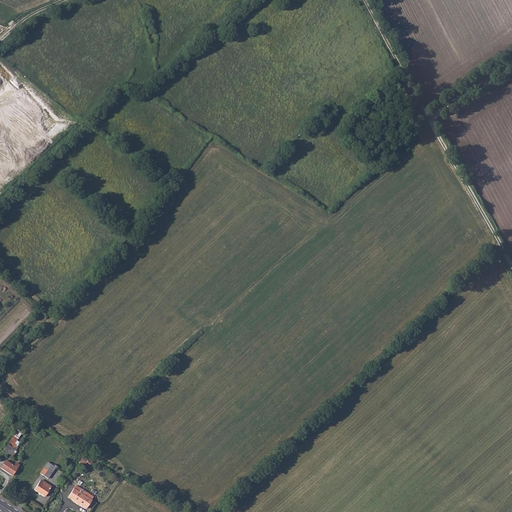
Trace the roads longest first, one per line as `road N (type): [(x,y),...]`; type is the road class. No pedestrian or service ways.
road 1 (track): [(0,373),(117,260),(131,261),(196,329),(210,330),(431,120)]
road 2 (track): [(97,501),(118,465),(0,384)]
road 3 (track): [(511,262),(431,120)]
road 4 (track): [(363,0),(431,120)]
